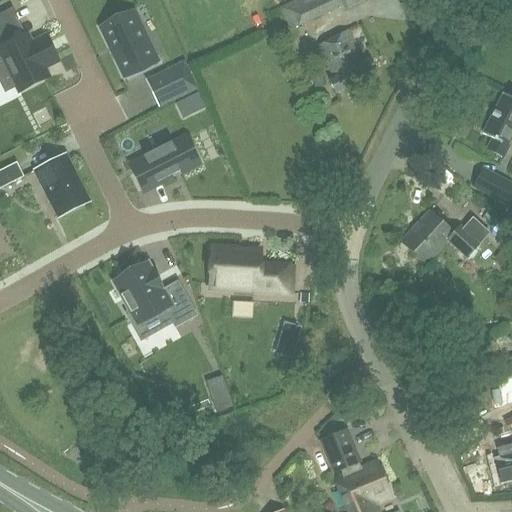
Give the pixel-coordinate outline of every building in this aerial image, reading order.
[(343,11),(367,0),(295,0),(279,8),(290,30),(297,26),(298,27),(341,7),(343,11)] [(128,15),(101,28),(125,78),(157,62),(140,27),(135,30),(128,15)] [(0,25),(0,54),(17,87),(19,92),(48,78),(43,69),(57,62),(54,56),(48,44),(45,38),(31,45),(27,36),(25,36),(10,44),(0,25)] [(364,61),(347,30),(317,47),(333,78),(328,80),(335,94),(376,72),(369,59),(364,61)] [(183,65),(147,82),(159,106),(194,88),(183,65)] [(511,98),(503,94),(482,134),(492,139),(487,150),(503,158),(509,147),(508,146),(511,137),(511,98)] [(145,160),(130,168),(142,191),(172,176),(179,172),(198,163),(186,139),(173,146),(171,142),(143,156),(145,160)] [(65,156),(35,171),(58,218),(89,202),(65,156)] [(0,171),(0,188),(24,177),(17,163),(0,171)] [(511,188),(498,181),(490,197),(511,208),(511,188)] [(454,233),(429,211),(400,242),(426,265),(448,241),(467,258),(479,244),(459,226),(454,233)] [(261,252),(213,249),(211,289),(290,293),(292,268),(260,266),(261,252)] [(147,264),(113,283),(129,311),(125,314),(131,325),(136,322),(137,326),(165,310),(173,325),(175,327),(195,316),(177,283),(162,291),(147,264)] [(284,323),(281,332),(298,336),(300,328),(284,323)] [(222,378),(206,383),(216,412),(231,407),(222,378)] [(358,469),(355,463),(358,462),(345,431),(319,442),(332,473),(340,470),(342,476),(358,469)] [(501,483),(511,480),(511,455),(495,460),(501,483)] [(374,504),(375,504),(391,497),(375,461),(358,469),(342,476),(341,476),(345,485),(355,481),(362,499),(370,496),(374,504)] [(378,511),(375,504),(374,504),(370,496),(362,499),(355,481),(345,485),(341,476),(334,479),(347,511),(378,511)]
